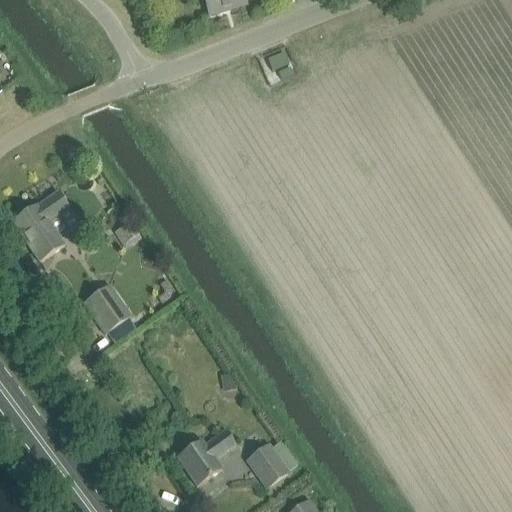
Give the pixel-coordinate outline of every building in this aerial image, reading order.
[(193,0),(194,2),(200,0),(205,0),(212,17),(245,5),(243,0),(193,0)] [(270,62),(273,72),(291,65),(287,55),(270,62)] [(70,210),(66,204),(59,193),(38,207),(38,206),(13,223),(40,264),(65,247),(49,223),(53,220),(70,210)] [(132,224),(119,232),(126,246),(140,238),(132,224)] [(106,337),(123,326),(132,319),(110,288),(84,305),(106,337)] [(221,378),(225,394),(237,391),(234,376),(221,378)] [(201,443),(193,449),(177,461),(198,490),(222,473),(215,462),(236,447),(226,433),(205,448),(201,443)] [(265,490),(298,467),(281,443),(272,450),(271,448),(248,465),(265,490)] [(318,511),(311,503),(298,511),(318,511)]
